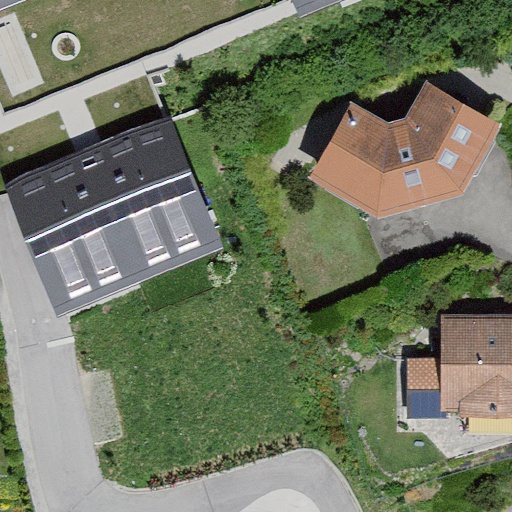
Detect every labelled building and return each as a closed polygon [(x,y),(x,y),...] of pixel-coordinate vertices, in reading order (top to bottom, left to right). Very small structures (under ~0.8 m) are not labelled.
[(0,0),(0,12),(29,0),(0,0)] [(292,0),(300,19),(348,0),(292,0)] [(387,125),(353,104),(309,180),(381,218),(465,197),(501,127),(427,82),(407,119),(387,125)] [(1,190),(56,320),(226,249),(171,118),(1,190)] [(511,317),(444,315),(441,411),(511,413),(511,317)]
